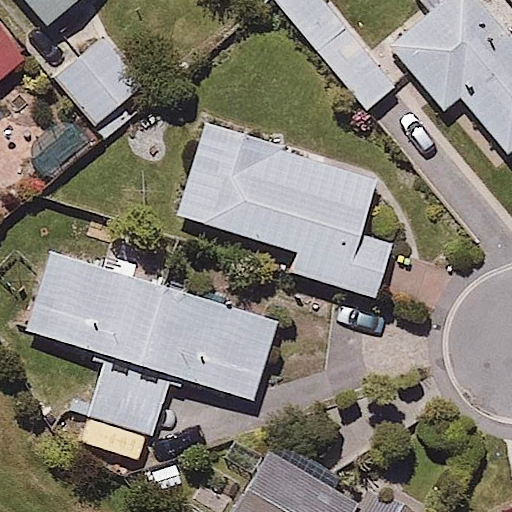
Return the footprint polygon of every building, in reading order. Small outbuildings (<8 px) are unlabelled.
[(157,69),(103,0),(25,0),(42,21),(27,32),(94,118),(157,69)] [(324,0),(281,0),(367,105),(395,81),(392,76),(405,65),(444,111),(458,99),(505,153),(511,147),(511,37),(479,0),(430,0),(366,52),(324,0)] [(0,68),(24,50),(0,17),(0,224),(3,222),(0,217),(0,68)] [(387,237),(360,230),(377,169),(197,120),(171,215),(292,249),(286,270),(371,293),(387,237)] [(158,439),(178,373),(252,396),(282,301),(50,229),(21,324),(103,349),(82,415),(158,439)] [(456,261),(392,256),(389,307),(453,312),(456,261)] [(441,511),(377,471),(356,503),(330,486),(339,472),(280,434),(268,452),(260,447),(218,511),(441,511)]
